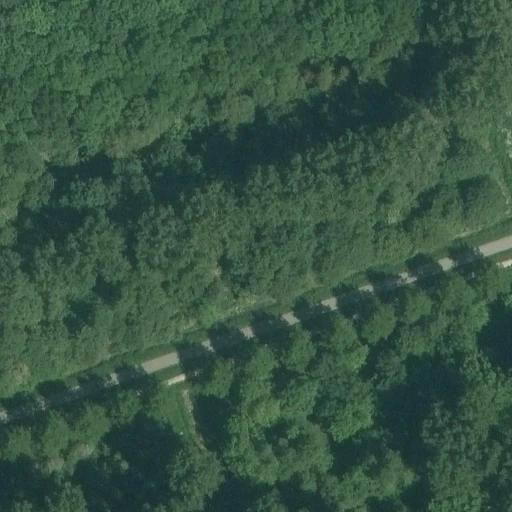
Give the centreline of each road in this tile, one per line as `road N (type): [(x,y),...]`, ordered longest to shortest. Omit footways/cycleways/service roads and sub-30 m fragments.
road 1 (track): [(511,249),(0,427)]
road 2 (unknown): [(511,266),(0,442)]
